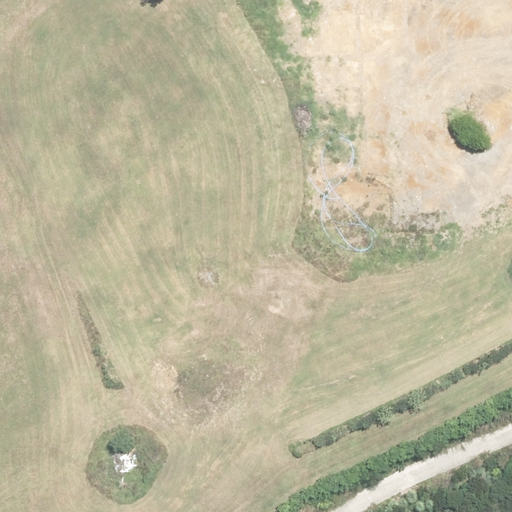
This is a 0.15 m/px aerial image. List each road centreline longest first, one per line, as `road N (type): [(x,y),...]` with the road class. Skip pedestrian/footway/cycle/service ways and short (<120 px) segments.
road 1 (unknown): [(455,0),(219,174),(149,217),(118,222)]
road 2 (unknown): [(26,232),(39,203),(84,191),(110,208),(120,238),(110,265),(71,283),(43,273),(27,248)]
